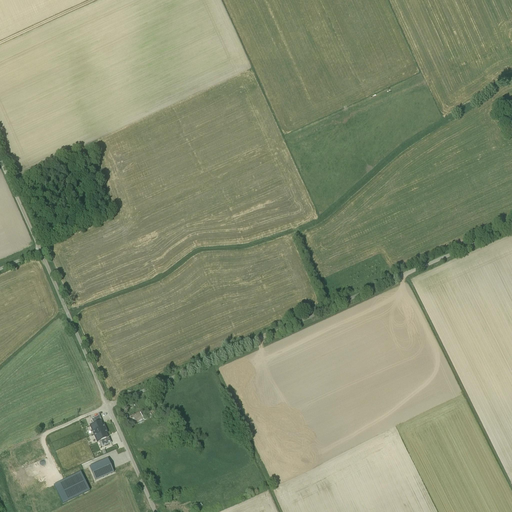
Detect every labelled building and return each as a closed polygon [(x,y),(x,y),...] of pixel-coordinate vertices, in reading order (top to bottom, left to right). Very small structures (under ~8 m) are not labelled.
[(147,409),(129,417),(134,426),(152,417),(147,409)] [(99,421),(89,425),(93,434),(103,430),(99,421)] [(103,430),(106,439),(109,446),(113,445),(116,452),(120,450),(117,443),(110,427),(103,430)] [(103,430),(93,434),(83,438),(85,444),(86,443),(88,447),(106,439),(103,430)] [(64,432),(47,441),(52,450),(54,454),(55,453),(60,464),(76,457),(74,453),(71,446),(64,432)] [(88,447),(74,453),(76,457),(60,464),(65,474),(68,479),(103,464),(111,461),(109,455),(116,452),(113,445),(109,446),(106,439),(88,447)] [(46,453),(41,442),(35,444),(41,456),(46,453)] [(68,479),(54,486),(62,504),(98,487),(101,485),(103,484),(127,472),(123,464),(106,472),(103,464),(68,479)] [(127,472),(103,484),(107,493),(118,488),(116,483),(129,477),(127,472)]
